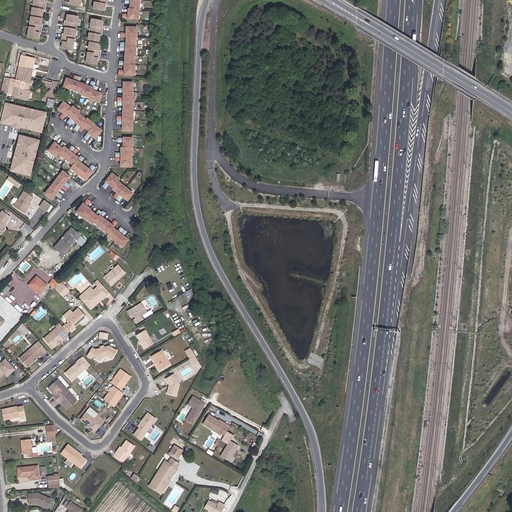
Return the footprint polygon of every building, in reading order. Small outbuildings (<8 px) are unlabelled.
[(47,3),(47,0),(36,0),(34,15),(45,17),(46,11),(48,11),(49,4),(47,3)] [(110,0),(96,0),(95,8),(106,10),(108,4),(110,4),(110,0)] [(125,18),(141,18),(141,0),(127,0),(127,3),(133,3),(133,8),(132,8),(131,14),(126,14),(125,18)] [(79,27),(81,16),(70,14),(69,20),(67,20),(66,24),(68,25),(79,27)] [(43,26),(44,20),(33,18),(30,38),(41,40),(42,34),(44,34),(45,26),(43,26)] [(90,39),(101,41),(101,38),(104,39),(106,27),(104,27),(104,21),(93,19),(90,39)] [(75,50),(79,29),(68,27),(67,33),(64,33),(63,41),(65,42),(64,48),(75,50)] [(139,27),(130,27),(130,32),(124,32),(124,37),(130,37),(129,42),(124,42),(124,46),(123,46),(123,50),(129,50),(129,55),(128,55),(128,61),(122,61),(122,65),(128,65),(128,70),(122,70),(122,74),(138,75),(138,65),(137,65),(137,56),(138,56),(139,46),(138,46),(138,37),(139,37),(139,27)] [(85,61),(99,64),(100,58),(102,58),(103,50),(101,50),(103,44),(100,43),(89,41),(85,61)] [(21,66),(35,70),(38,59),(24,55),(21,66)] [(32,78),(35,70),(21,66),(20,70),(19,73),(30,76),(30,77),(32,78)] [(12,78),(7,76),(5,83),(3,91),(8,93),(12,78)] [(31,84),(32,80),(18,76),(17,80),(15,86),(26,89),(28,83),(31,84)] [(75,81),(70,79),(67,87),(85,93),(85,95),(93,98),(93,100),(102,103),(105,95),(100,93),(101,87),(98,86),(99,83),(95,82),(93,87),(88,86),(88,85),(83,83),(84,78),(77,76),(75,81)] [(15,79),(12,78),(8,93),(13,94),(15,86),(17,80),(15,79)] [(135,92),(136,83),(127,83),(127,88),(121,88),(121,92),(127,93),(127,98),(121,98),(121,102),(121,105),(127,105),(127,111),(127,116),(121,116),(121,120),(121,124),(127,124),(127,130),(135,130),(135,120),(136,120),(137,111),(136,111),(135,102),(137,102),(137,92),(135,92)] [(29,101),(32,91),(26,89),(15,86),(13,94),(15,95),(14,98),(26,100),(29,101)] [(5,103),(0,121),(0,123),(43,133),(47,113),(5,103)] [(66,103),(60,110),(65,113),(61,117),(64,120),(68,115),(72,118),(68,123),(72,125),(75,121),(79,125),(76,129),(79,132),(80,130),(83,133),(86,128),(91,132),(89,134),(97,139),(103,131),(96,126),(96,125),(88,119),(88,121),(80,115),(82,113),(74,107),(73,109),(66,103)] [(40,140),(19,135),(10,172),(31,177),(40,140)] [(136,139),(128,138),(128,148),(126,148),(126,153),(120,153),(120,161),(125,161),(125,167),(135,167),(135,148),(136,148),(136,139)] [(72,169),(87,181),(93,173),(97,169),(93,166),(90,171),(82,164),(85,160),(82,157),(80,160),(76,156),(79,152),(73,147),(69,152),(65,148),(67,146),(63,143),(60,148),(56,144),(50,152),(57,158),(60,154),(75,166),(72,169)] [(64,173),(48,196),(55,201),(58,196),(63,199),(65,196),(60,193),(63,189),(68,192),(72,186),(67,183),(70,178),(64,173)] [(121,203),(125,198),(129,202),(134,195),(120,184),(121,181),(114,176),(104,188),(107,190),(111,186),(115,189),(114,190),(119,194),(115,198),(121,203)] [(25,210),(32,200),(22,194),(13,207),(24,215),(26,211),(25,210)] [(115,230),(116,229),(104,219),(107,215),(104,213),(103,214),(100,212),(96,216),(92,213),(93,212),(88,209),(91,204),(88,201),(77,215),(85,221),(86,220),(94,226),(95,225),(109,236),(108,237),(124,249),(130,242),(125,239),(129,234),(123,229),(119,234),(115,230)] [(47,213),(51,207),(44,202),(40,208),(47,213)] [(3,227),(10,218),(1,212),(0,214),(0,234),(1,235),(4,231),(2,230),(4,228),(3,227)] [(61,251),(77,232),(71,227),(55,246),(61,251)] [(81,236),(77,232),(61,251),(65,254),(81,236)] [(108,286),(122,274),(115,266),(101,279),(108,286)] [(32,286),(40,277),(38,275),(29,284),(32,286)] [(40,294),(48,284),(40,277),(32,286),(40,294)] [(58,284),(60,282),(54,278),(50,283),(55,287),(58,284)] [(100,292),(102,289),(96,282),(93,284),(96,288),(88,295),(85,291),(77,299),(80,302),(82,301),(86,306),(91,306),(97,301),(98,302),(104,296),(100,292)] [(60,299),(67,293),(58,284),(55,287),(52,291),(60,299)] [(88,311),(98,302),(97,301),(91,306),(86,306),(82,301),(80,302),(88,311)] [(147,312),(140,303),(126,311),(131,318),(134,317),(136,319),(133,320),(136,324),(143,319),(141,316),(147,312)] [(74,327),(85,317),(78,310),(67,320),(69,322),(66,325),(72,331),(75,329),(74,327)] [(52,350),(69,335),(60,325),(55,329),(56,330),(44,342),(52,350)] [(27,333),(21,326),(16,331),(22,338),(27,333)] [(145,348),(155,343),(147,329),(138,334),(145,348)] [(112,357),(115,350),(108,346),(107,348),(95,350),(91,348),(86,356),(90,359),(91,357),(96,359),(97,357),(101,358),(108,356),(112,357)] [(40,360),(43,356),(37,350),(35,352),(32,349),(20,361),(28,369),(39,359),(40,360)] [(162,371),(173,364),(164,349),(153,356),(162,371)] [(73,383),(88,369),(80,359),(76,363),(77,365),(66,375),(73,383)] [(8,379),(15,372),(6,362),(0,367),(0,382),(6,377),(8,379)] [(110,381),(121,389),(131,376),(120,368),(110,381)] [(179,394),(182,382),(177,373),(168,378),(171,383),(173,383),(173,388),(171,388),(170,392),(179,394)] [(68,411),(77,402),(58,381),(48,390),(55,397),(54,399),(60,405),(61,404),(68,411)] [(103,399),(113,406),(122,393),(112,385),(103,399)] [(198,415),(208,399),(196,392),(191,400),(196,403),(191,411),(198,415)] [(17,417),(15,406),(0,409),(2,419),(17,417)] [(98,416),(89,409),(87,412),(96,419),(98,416)] [(228,431),(234,423),(230,421),(229,422),(213,411),(207,420),(224,431),(225,429),(228,431)] [(94,432),(104,420),(98,416),(96,419),(87,412),(81,420),(88,425),(87,427),(94,432)] [(145,438),(160,419),(151,412),(142,424),(143,426),(138,433),(145,438)] [(53,441),(52,437),(51,424),(43,425),(45,441),(53,441)] [(234,437),(225,453),(233,458),(242,442),(234,437)] [(28,453),(26,438),(18,439),(19,454),(24,454),(24,457),(29,456),(29,457),(35,457),(34,453),(28,453)] [(125,462),(138,445),(130,438),(121,450),(119,450),(116,454),(125,462)] [(81,455),(82,453),(67,442),(58,454),(65,459),(63,462),(68,466),(70,463),(78,469),(86,458),(81,455)] [(185,448),(177,443),(172,451),(179,456),(185,448)] [(178,466),(181,461),(172,456),(169,460),(166,458),(150,482),(163,491),(168,484),(162,481),(167,473),(172,477),(179,466),(178,466)] [(35,466),(15,468),(16,478),(25,477),(25,476),(27,476),(27,477),(27,480),(37,479),(35,466)] [(172,477),(167,473),(162,481),(168,484),(172,477)] [(47,477),(48,488),(58,487),(57,474),(52,474),(53,477),(47,477)] [(38,493),(28,494),(30,506),(41,505),(42,506),(41,507),(47,510),(51,500),(38,493)] [(218,511),(221,505),(216,502),(208,498),(205,504),(218,511)] [(79,511),(81,508),(68,501),(65,507),(68,509),(66,511),(79,511)]
